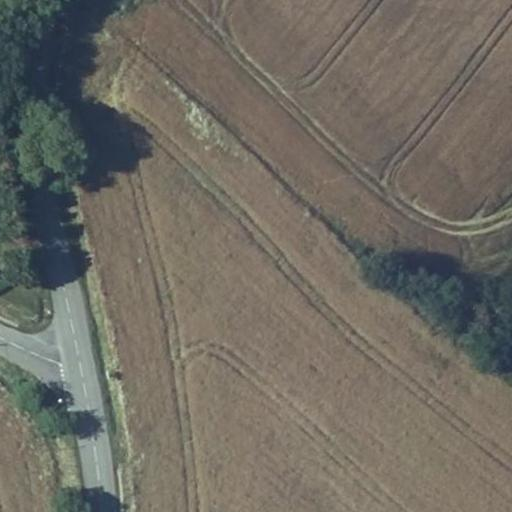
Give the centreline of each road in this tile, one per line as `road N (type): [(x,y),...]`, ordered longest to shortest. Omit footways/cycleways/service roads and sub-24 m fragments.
road 1 (tertiary): [(79,362),(32,126),(41,0)]
road 2 (tertiary): [(102,511),(79,362)]
